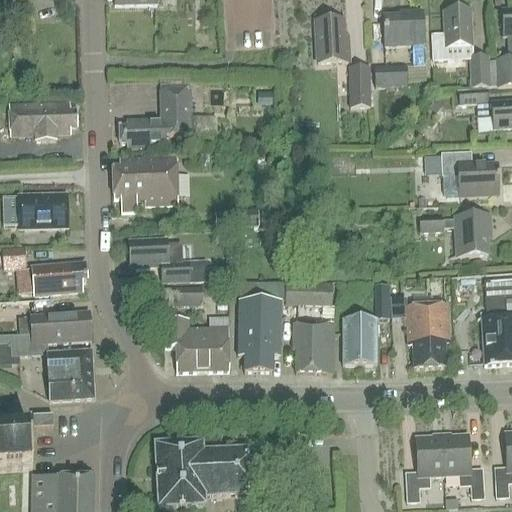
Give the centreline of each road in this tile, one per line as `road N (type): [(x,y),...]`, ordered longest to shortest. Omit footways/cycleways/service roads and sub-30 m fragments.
road 1 (unclassified): [(140,413),(101,286),(93,0)]
road 2 (tertiary): [(140,413),(183,397),(366,394)]
road 3 (tertiary): [(366,394),(511,386)]
road 4 (residential): [(366,394),(376,511)]
